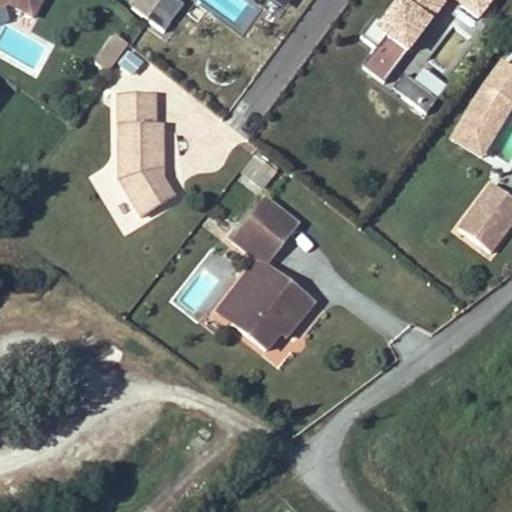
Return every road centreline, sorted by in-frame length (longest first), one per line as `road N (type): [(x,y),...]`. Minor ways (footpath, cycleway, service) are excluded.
road 1 (residential): [(511,290),(317,443),(317,480),(349,511)]
road 2 (residential): [(329,0),(242,116)]
